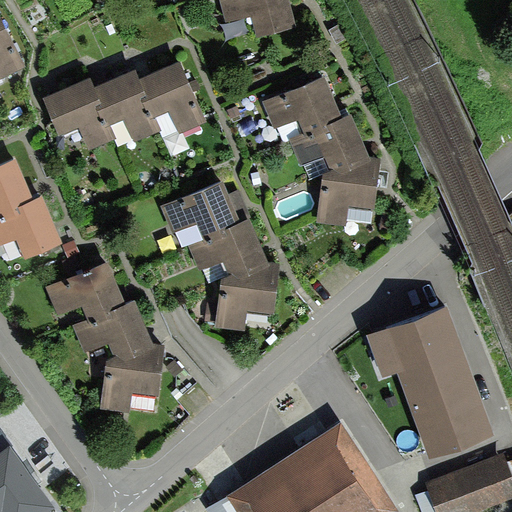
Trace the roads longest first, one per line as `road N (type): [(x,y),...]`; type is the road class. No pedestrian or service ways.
road 1 (residential): [(120,502),(511,167)]
road 2 (residential): [(0,340),(120,502)]
